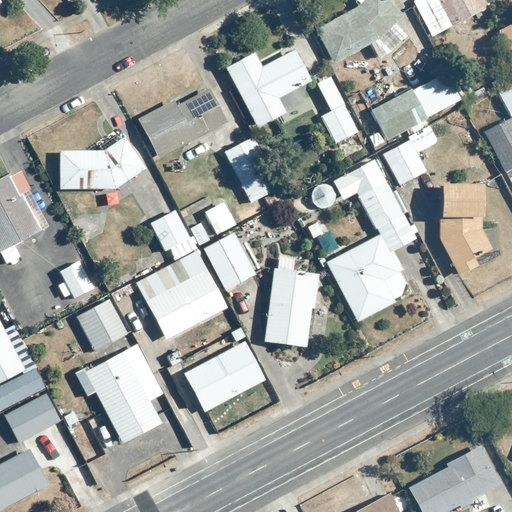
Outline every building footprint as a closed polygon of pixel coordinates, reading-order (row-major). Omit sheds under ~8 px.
[(405,41),(381,0),(358,0),(311,27),(331,64),(368,43),(376,57),(405,41)] [(412,0),(409,2),(425,36),(494,3),(492,0),(412,0)] [(511,22),(496,31),(511,61),(511,22)] [(310,81),(294,50),(260,67),(253,52),(224,66),(255,128),(284,113),(276,98),(310,81)] [(455,103),(439,74),(381,105),(371,86),(358,92),(379,130),(366,137),(371,147),(455,103)] [(357,132),(328,76),(314,83),(328,112),(319,117),(333,144),(357,132)] [(511,82),(495,91),(509,119),(510,118),(511,121),(511,82)] [(224,124),(204,85),(137,120),(157,158),(224,124)] [(482,132),(503,172),(511,190),(511,121),(510,118),(509,119),(482,132)] [(437,143),(428,125),(407,135),(409,139),(380,153),(396,186),(424,172),(415,154),(437,143)] [(143,170),(123,138),(95,150),(58,150),(58,189),(118,189),(143,170)] [(273,191),(249,140),(223,152),(248,203),(273,191)] [(377,235),(325,263),(356,321),(409,293),(387,253),(415,238),(391,194),(372,158),(331,180),(342,200),(354,193),(358,201),(363,209),(377,235)] [(0,178),(0,257),(7,271),(25,262),(15,244),(39,231),(20,195),(30,190),(19,169),(0,178)] [(309,199),(310,201),(312,204),(312,205),(314,207),(316,208),(318,209),(320,210),(323,210),(325,209),(327,209),(329,208),(331,206),(333,205),(334,203),(335,201),(335,198),(335,196),(335,194),(334,192),(333,189),(332,188),(330,186),(328,185),(326,184),(324,183),(322,183),(319,184),(317,184),(315,185),(313,187),(312,188),(310,190),(310,192),(309,195),(309,197),(309,199)] [(476,217),(481,218),(482,185),(438,183),(437,212),(428,216),(456,276),(475,267),(471,258),(491,249),(476,217)] [(234,225),(222,200),(202,210),(214,235),(234,225)] [(193,248),(173,209),(147,223),(167,261),(193,248)] [(198,219),(186,225),(197,245),(209,238),(198,219)] [(255,275),(232,232),(201,248),(223,291),(255,275)] [(225,309),(196,250),(134,282),(164,340),(225,309)] [(108,295),(87,255),(57,270),(63,282),(56,285),(63,299),(69,296),(77,311),(108,295)] [(316,273),(272,268),(263,342),(308,347),(316,273)] [(41,270),(25,278),(5,288),(24,328),(61,310),(41,270)] [(125,335),(108,299),(74,316),(92,351),(125,335)] [(0,410),(44,387),(33,365),(11,323),(1,328),(0,326),(0,410)] [(264,381),(243,341),(182,373),(203,413),(264,381)] [(161,394),(135,344),(74,375),(85,396),(94,392),(121,443),(160,423),(148,400),(161,394)] [(59,421),(45,393),(2,415),(17,444),(59,421)] [(443,511),(498,480),(478,446),(406,487),(420,511),(443,511)] [(62,511),(76,505),(62,476),(55,463),(40,470),(30,450),(0,465),(0,509),(42,488),(53,511),(62,511)] [(396,511),(387,494),(354,511),(396,511)]
